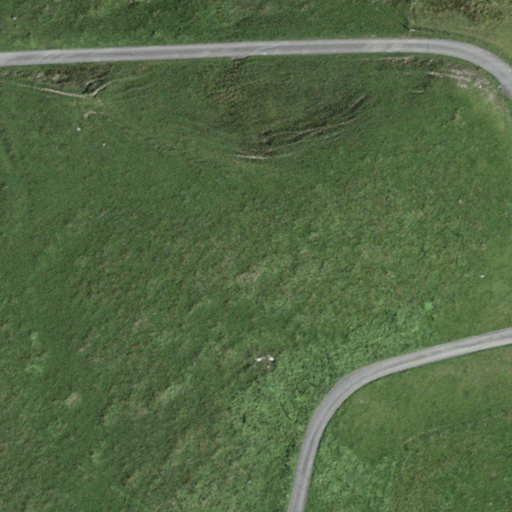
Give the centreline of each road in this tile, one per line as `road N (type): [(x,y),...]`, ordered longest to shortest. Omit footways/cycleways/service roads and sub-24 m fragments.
road 1 (track): [(511,80),(458,50),(407,47),(0,60)]
road 2 (track): [(293,511),(321,417),(348,385),(391,366),(511,337)]
